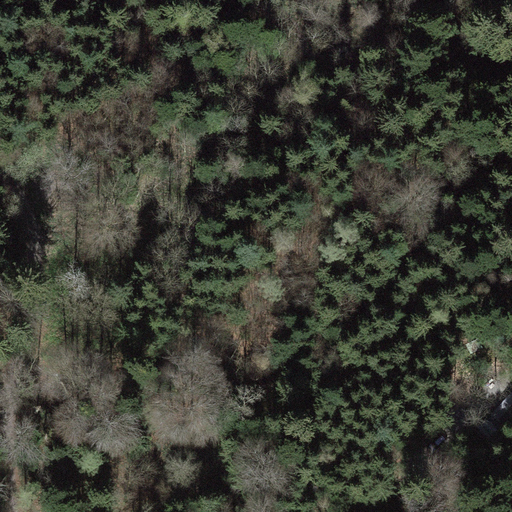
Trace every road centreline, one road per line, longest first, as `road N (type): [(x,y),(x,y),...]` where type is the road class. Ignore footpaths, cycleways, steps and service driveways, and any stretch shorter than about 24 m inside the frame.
road 1 (track): [(0,166),(28,217),(35,267),(7,392),(13,511)]
road 2 (track): [(511,368),(352,511)]
